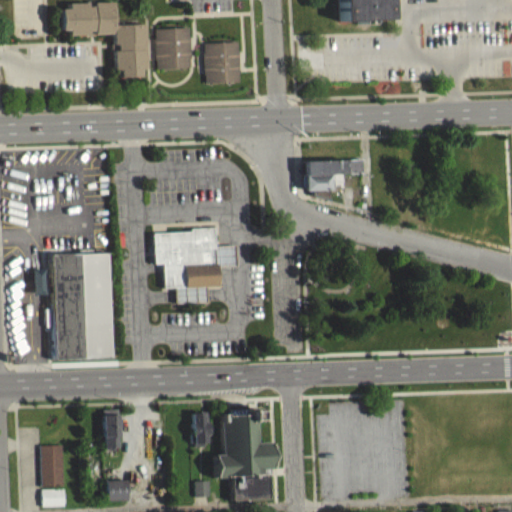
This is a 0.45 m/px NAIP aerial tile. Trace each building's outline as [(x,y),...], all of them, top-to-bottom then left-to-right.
[(59,9),(60,30),(67,30),(67,35),(86,34),(86,35),(91,35),(111,34),(111,43),(109,43),(109,44),(110,50),(111,50),(112,70),(118,70),(118,78),(139,77),(139,69),(144,69),(143,50),(140,50),(139,43),(143,43),(142,24),(112,25),(111,1),(92,2),(91,0),(85,0),(85,3),(66,3),(66,9),(59,9)] [(384,0),(386,18),(338,21),(336,0),(384,0)] [(187,26),(187,36),(188,36),(189,57),(188,57),(188,67),(155,68),(155,59),(154,59),(153,37),(154,37),(153,28),(187,26)] [(235,41),(236,50),(237,50),(237,67),(238,71),(237,71),(237,81),(204,82),(203,73),(202,73),(202,52),(202,42),(235,41)] [(300,198),(326,197),(326,181),(358,180),(358,166),(299,168),(300,198)] [(150,234),(188,232),(188,228),(211,227),(212,247),(233,246),(234,265),(214,266),(215,286),(203,287),(204,302),(173,304),(172,287),(161,288),(160,263),(151,263),(150,234)] [(47,255),(104,253),(107,359),(50,360),(47,255)] [(99,417),(99,456),(115,455),(114,416),(99,417)] [(188,453),(204,453),(203,429),(200,429),(199,419),(188,420),(188,453)] [(60,492),(58,452),(36,452),(38,493),(60,492)] [(102,508),(124,507),(123,487),(101,487),(102,508)] [(191,488),(191,505),(206,504),(205,488),(191,488)] [(38,496),(38,511),(61,511),(61,496),(38,496)]
